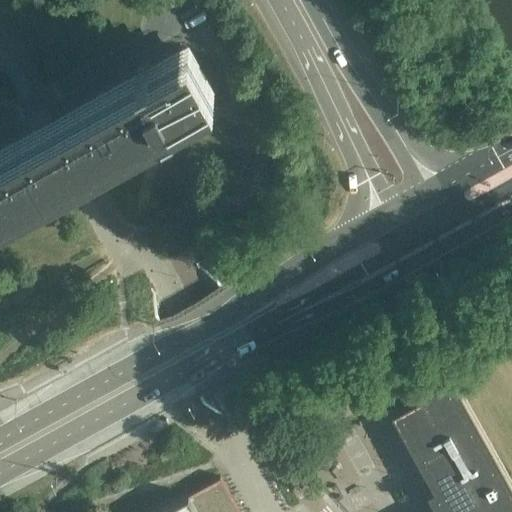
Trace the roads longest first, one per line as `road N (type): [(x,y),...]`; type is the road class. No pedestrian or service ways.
road 1 (secondary): [(0,479),(403,255)]
road 2 (secondary): [(386,223),(0,440)]
road 3 (tertiary): [(274,0),(386,223)]
road 4 (tertiary): [(428,200),(313,0)]
road 5 (residential): [(195,16),(0,125)]
